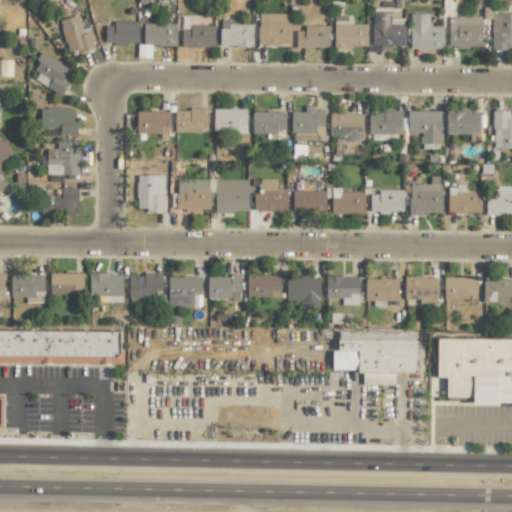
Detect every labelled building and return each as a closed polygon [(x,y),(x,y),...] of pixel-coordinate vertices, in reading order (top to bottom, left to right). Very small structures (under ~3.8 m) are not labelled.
[(371,46),(391,47),(391,46),(404,46),(404,24),(390,24),(390,11),(372,11),(371,46)] [(511,46),(511,12),(491,12),(490,49),(509,50),(509,46),(511,46)] [(290,13),(258,13),(257,44),(290,45),(290,13)] [(443,49),(443,26),(428,26),(428,14),(410,13),(410,48),(443,49)] [(94,47),(88,27),(81,29),(77,15),(58,20),(68,55),(94,47)] [(351,16),(334,16),(333,47),(366,48),(367,24),(351,24),(351,16)] [(480,16),(447,16),(448,48),(481,47),(480,16)] [(219,46),(252,46),(252,24),(232,24),(232,20),(219,19),(219,46)] [(137,44),(137,21),(113,21),(113,26),(105,26),(104,43),(137,44)] [(175,23),(142,24),(143,45),(176,45),(175,23)] [(214,25),(189,24),(189,30),(181,29),(180,46),(213,47),(214,25)] [(328,25),(303,26),(303,30),(295,31),(295,49),(328,48),(328,25)] [(29,77),(60,96),(74,73),(44,54),(29,77)] [(0,76),(11,76),(12,60),(0,59),(0,76)] [(323,109),(315,109),(315,105),(304,105),(304,111),(290,112),(290,133),(315,133),(314,126),(323,126),(323,109)] [(39,108),(39,128),(59,128),(59,135),(75,136),(75,108),(39,108)] [(212,132),(246,132),(246,109),(213,108),(212,132)] [(207,109),(173,109),(174,132),(207,132),(207,109)] [(445,133),(469,134),(469,141),(478,141),(479,113),(470,113),(470,110),(445,109),(445,133)] [(400,134),(400,110),(367,111),(368,134),(400,134)] [(168,111),(136,111),(135,133),(168,133),(168,111)] [(251,133),(284,133),(284,111),(251,111),(251,133)] [(440,111),(406,111),(406,133),(420,133),(420,143),(439,143),(440,111)] [(511,148),(511,114),(509,114),(509,111),(492,111),(492,148),(511,148)] [(361,140),(362,114),(329,113),(329,135),(345,136),(345,140),(361,140)] [(46,148),(45,174),(77,175),(78,141),(56,141),(56,149),(46,148)] [(163,175),(136,175),(136,208),(144,208),(144,212),(163,212),(163,175)] [(440,214),(440,177),(429,177),(429,184),(408,184),(408,214),(440,214)] [(247,179),(177,179),(177,193),(171,193),(171,208),(215,209),(215,212),(247,212),(247,179)] [(276,179),(259,179),(260,192),(253,192),(253,210),(286,210),(286,188),(276,189),(276,179)] [(447,212),(480,212),(481,190),(466,190),(466,184),(447,184),(447,212)] [(511,192),(509,193),(509,186),(493,186),(494,199),(485,199),(485,215),(511,214),(511,192)] [(40,195),(41,215),(76,214),(76,187),(60,188),(60,195),(40,195)] [(363,191),(340,192),(340,187),(330,188),(331,214),(364,213),(363,191)] [(403,190),(377,189),(377,194),(369,194),(369,211),(402,212),(403,190)] [(325,191),(292,190),(291,210),(325,211),(325,191)] [(74,296),(74,290),(82,290),(82,274),(49,273),(49,295),(74,296)] [(89,295),(109,296),(109,302),(121,302),(122,274),(89,273),(89,295)] [(9,275),(10,297),(43,296),(42,274),(9,275)] [(128,299),(160,300),(161,274),(128,274),(128,299)] [(246,297),(279,297),(279,275),(246,275),(246,297)] [(167,277),(168,307),(193,306),(192,295),(200,294),(200,276),(167,277)] [(207,299),(240,299),(239,276),(206,276),(207,299)] [(358,276),(325,276),(325,298),(341,298),(341,305),(358,305),(358,276)] [(285,300),(299,300),(299,307),(319,307),(319,277),(286,277),(285,300)] [(404,299),(418,299),(418,303),(436,303),(437,277),(404,277),(404,299)] [(443,299),(468,299),(468,294),(476,294),(476,277),(443,277),(443,299)] [(364,303),(396,304),(397,279),(365,278),(364,303)] [(511,280),(483,280),(482,300),(511,300),(511,280)] [(0,362),(120,365),(121,332),(0,330),(0,362)] [(331,372),(414,372),(414,332),(337,331),(337,350),(331,350),(331,372)] [(511,338),(436,338),(436,376),(445,377),(445,397),(472,397),(472,404),(511,404),(511,338)]
